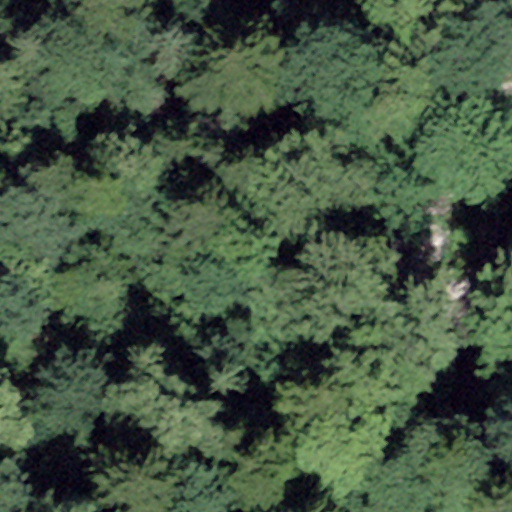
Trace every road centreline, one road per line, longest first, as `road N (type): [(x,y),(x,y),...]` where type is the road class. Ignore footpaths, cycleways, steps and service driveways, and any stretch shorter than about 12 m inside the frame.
road 1 (track): [(204,0),(320,132),(392,196),(380,226),(0,28)]
road 2 (track): [(0,374),(63,439),(197,511)]
